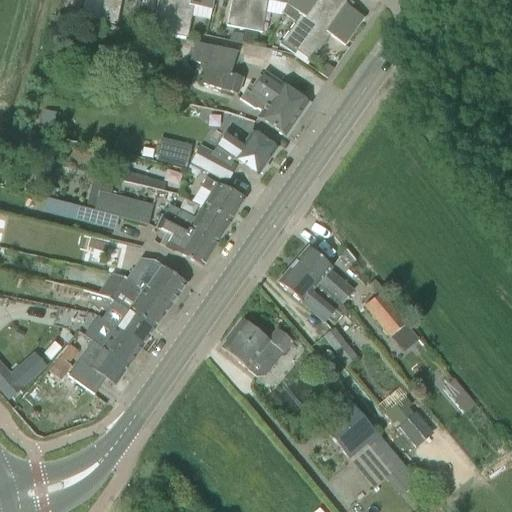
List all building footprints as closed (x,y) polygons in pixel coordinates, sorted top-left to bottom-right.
[(83,0),(80,18),(98,22),(102,0),(83,0)] [(102,0),(98,22),(114,25),(119,0),(102,0)] [(152,0),(156,1),(150,33),(169,36),(175,0),(152,0)] [(211,12),(213,0),(175,0),(169,36),(184,39),(185,39),(186,38),(187,38),(193,8),(211,12)] [(231,0),(226,28),(244,31),(249,0),(231,0)] [(249,0),(244,31),(257,34),(261,34),(267,2),(284,5),(286,0),(249,0)] [(281,42),(296,52),(332,0),(286,0),(284,5),(299,16),(281,42)] [(348,1),(346,0),(332,0),(296,52),(310,63),(329,36),(344,47),(364,19),(344,6),(348,1)] [(229,75),(236,53),(194,44),(188,62),(204,67),(199,85),(236,96),(241,79),(229,75)] [(326,80),(333,70),(323,63),(317,73),(326,80)] [(256,119),(283,138),(285,135),(287,136),(309,105),(263,73),(252,90),(248,87),(239,100),(254,110),(257,110),(261,113),(256,119)] [(252,133),(243,146),(225,134),(212,153),(232,163),(233,161),(257,177),(259,174),(261,175),(267,168),(264,166),(276,149),(252,133)] [(184,166),(189,144),(160,137),(154,159),(184,166)] [(231,164),(232,163),(212,153),(199,147),(186,171),(197,177),(200,170),(209,174),(226,184),(235,167),(231,164)] [(201,208),(229,224),(244,200),(216,185),(215,185),(205,178),(190,202),(201,208)] [(147,227),(152,208),(97,194),(93,212),(117,219),(147,227)] [(229,224),(201,208),(194,219),(168,206),(163,217),(162,218),(189,231),(215,246),(229,224)] [(117,219),(93,212),(84,210),(82,221),(114,230),(117,219)] [(215,246),(189,231),(162,218),(163,217),(160,216),(154,229),(169,237),(163,247),(201,269),(215,246)] [(330,269),(322,262),(307,249),(292,266),(316,287),(317,285),(340,305),(352,291),(329,271),(330,269)] [(143,261),(128,283),(132,286),(139,291),(152,300),(167,311),(171,306),(186,285),(169,274),(163,269),(153,262),(143,261)] [(340,305),(317,285),(316,287),(292,266),(277,284),(323,324),(340,305)] [(122,278),(108,298),(114,302),(118,305),(118,304),(154,330),(167,311),(152,300),(139,291),(132,286),(128,283),(122,278)] [(389,339),(405,327),(380,294),(383,292),(375,283),(368,288),(376,298),(364,307),(389,339)] [(114,302),(101,321),(114,330),(141,349),(143,346),(154,330),(118,304),(118,305),(114,302)] [(98,319),(85,338),(91,343),(101,350),(127,368),(128,367),(141,349),(114,330),(101,321),(98,319)] [(243,321),(220,350),(235,362),(246,370),(255,359),(269,371),(291,344),(276,332),(268,342),(258,334),(243,321)] [(357,360),(334,329),(323,337),(346,367),(357,360)] [(91,343),(66,377),(93,396),(104,381),(114,388),(127,368),(101,350),(91,343)] [(70,347),(49,374),(53,377),(62,385),(67,379),(63,376),(70,367),(68,365),(77,353),(70,347)] [(0,365),(0,390),(8,400),(29,381),(18,369),(9,376),(0,366),(0,365)] [(26,415),(49,383),(39,376),(16,408),(26,415)] [(474,406),(453,380),(443,389),(464,415),(474,406)] [(376,435),(347,401),(318,425),(347,459),(376,435)] [(410,447),(428,433),(412,412),(394,426),(410,447)]
